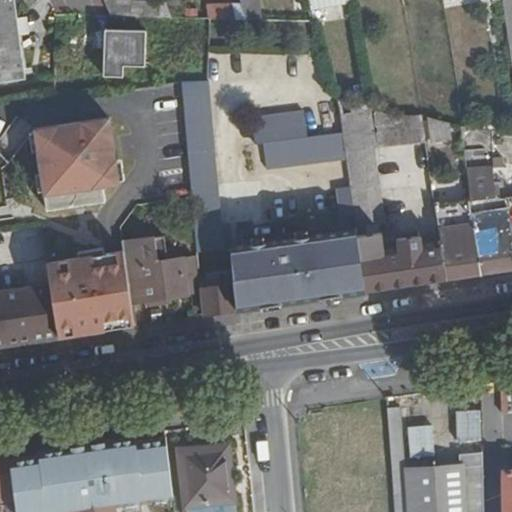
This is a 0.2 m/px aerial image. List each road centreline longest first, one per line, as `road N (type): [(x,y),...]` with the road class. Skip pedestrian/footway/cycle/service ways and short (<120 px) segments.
road 1 (secondary): [(511,304),(263,340)]
road 2 (secondary): [(266,368),(511,332)]
road 3 (secondary): [(191,364),(0,394)]
road 4 (residential): [(279,511),(266,368)]
